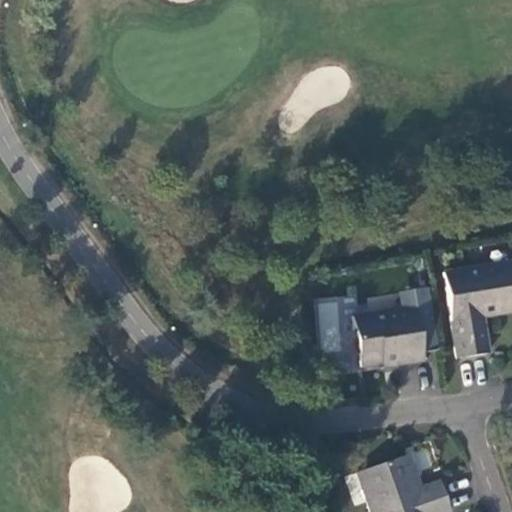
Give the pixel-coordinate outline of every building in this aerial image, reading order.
[(442,273),(456,359),(487,354),(481,317),(511,312),(511,269),(511,262),(442,273)] [(397,293),(399,309),(414,307),(413,298),(427,295),(426,288),(397,293)] [(436,351),(427,295),(413,298),(414,307),(399,309),(351,317),(359,367),(381,364),(397,361),(398,365),(423,361),(422,353),(436,351)] [(368,511),(449,511),(439,482),(420,488),(408,456),(363,471),(373,500),(366,502),(368,511)] [(373,500),(363,471),(356,474),(366,502),(373,500)]
